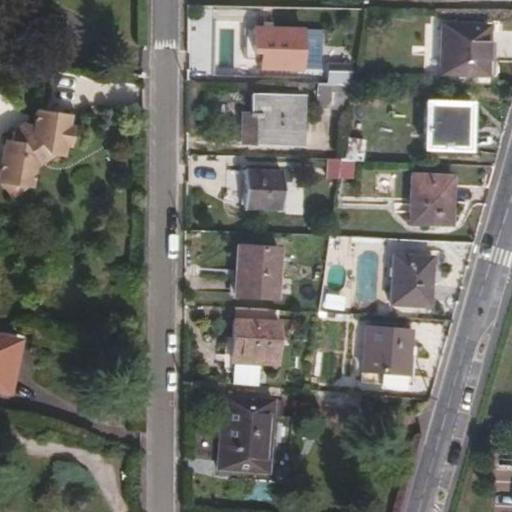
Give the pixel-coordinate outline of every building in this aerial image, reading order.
[(299,70),(300,28),(252,27),(252,53),(259,54),(260,69),(299,70)] [(484,78),(485,29),(438,29),(438,77),(484,78)] [(347,85),(348,74),(325,74),(325,84),(347,85)] [(291,146),(292,94),(250,94),(250,115),(243,115),(243,145),(291,146)] [(468,154),(469,103),(423,101),(422,152),(468,154)] [(62,157),(63,146),(69,147),(72,127),(67,126),(69,114),(35,110),(33,125),(23,123),(12,131),(11,141),(4,140),(0,163),(0,183),(1,184),(13,197),(26,187),(31,188),(34,167),(51,156),(62,157)] [(359,162),(360,142),(343,142),(340,161),(353,162),(359,162)] [(338,178),(340,161),(326,161),(326,182),(337,182),(338,178)] [(353,179),(353,162),(340,161),(338,178),(353,179)] [(283,210),(284,173),(245,172),(245,210),(283,210)] [(448,225),(449,180),(406,180),(407,224),(448,225)] [(276,298),(278,250),(240,248),(237,296),(276,298)] [(427,308),(429,259),(391,258),(388,306),(427,308)] [(280,364),(282,322),(268,322),(269,310),(238,308),(238,319),(234,320),(232,361),(226,361),(226,366),(229,372),(234,372),(234,376),(259,377),(259,363),(280,364)] [(409,385),(410,347),(410,330),(364,328),(362,370),(383,370),(382,384),(409,385)] [(0,387),(2,388),(9,358),(14,359),(18,338),(0,333),(0,387)] [(267,473),(272,400),(223,396),(218,469),(267,473)]
